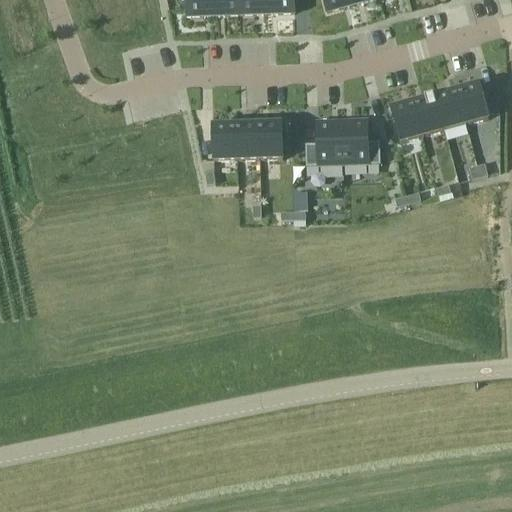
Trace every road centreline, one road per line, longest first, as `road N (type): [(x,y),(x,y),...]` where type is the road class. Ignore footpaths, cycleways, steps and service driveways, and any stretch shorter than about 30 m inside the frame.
road 1 (residential): [(511,26),(351,70),(183,81),(114,95),(84,83),(55,0)]
road 2 (unclassified): [(511,369),(327,392),(0,461)]
